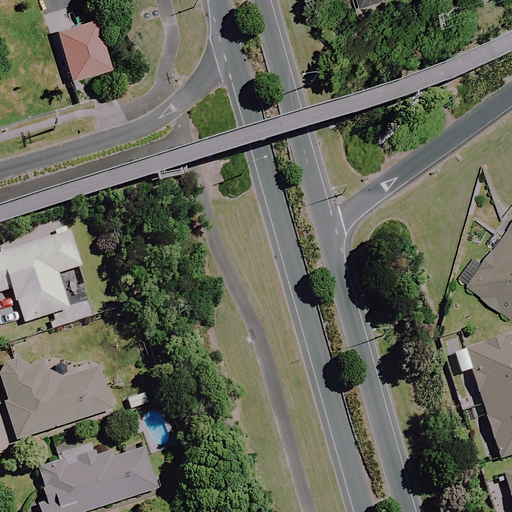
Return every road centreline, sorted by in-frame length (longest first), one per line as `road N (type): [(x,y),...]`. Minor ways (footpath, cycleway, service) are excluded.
road 1 (secondary): [(367,511),(228,39)]
road 2 (secondary): [(332,245),(413,511)]
road 3 (secondary): [(0,173),(149,125),(206,79),(228,39)]
road 4 (secondary): [(261,0),(332,245)]
road 5 (secondary): [(511,95),(354,208),(332,245)]
